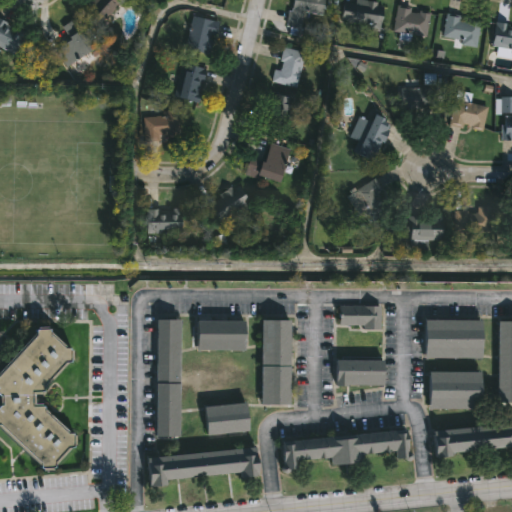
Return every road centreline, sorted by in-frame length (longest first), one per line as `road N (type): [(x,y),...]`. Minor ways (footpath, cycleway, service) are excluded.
road 1 (residential): [(170,179),(196,169),(221,136),(251,0)]
road 2 (residential): [(338,511),(511,489)]
